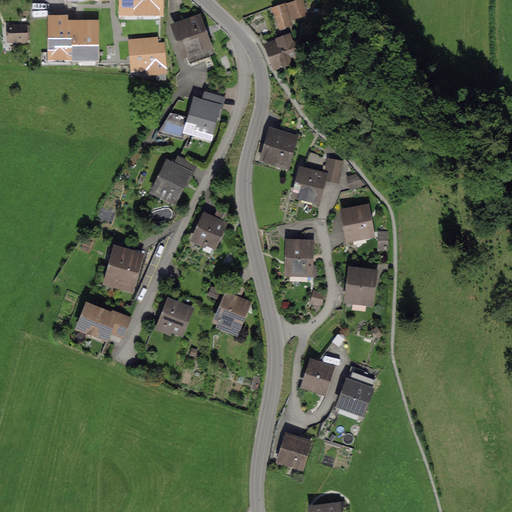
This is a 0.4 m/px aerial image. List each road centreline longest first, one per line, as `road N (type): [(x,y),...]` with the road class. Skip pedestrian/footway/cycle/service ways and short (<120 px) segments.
road 1 (residential): [(121,356),(238,106),(241,77),(229,48),(238,33)]
road 2 (tertiary): [(238,33),(266,84),(243,186),(274,328)]
road 3 (tertiary): [(274,328),(277,369),(259,511)]
road 4 (residential): [(321,225),(334,301),(308,330),(294,332)]
